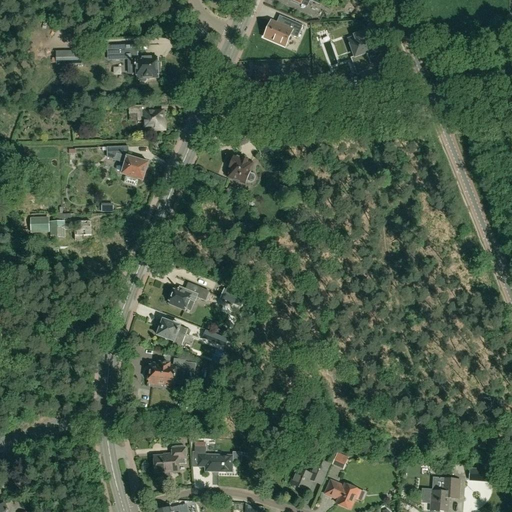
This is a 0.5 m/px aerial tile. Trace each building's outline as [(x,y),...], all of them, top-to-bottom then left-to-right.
[(276,24),(270,22),(264,37),(286,46),(291,36),(298,39),(303,26),(290,20),(286,29),(276,24)] [(348,40),(354,57),(355,58),(360,56),(366,72),(360,74),(361,75),(364,85),(377,80),(374,69),(373,70),(367,53),(374,51),(371,45),(372,45),(370,38),(369,38),(367,32),(354,36),(355,38),(348,40)] [(136,59),(136,45),(107,46),(107,60),(128,59),(128,74),(136,74),(136,79),(139,79),(139,80),(141,82),(144,81),(146,80),(146,78),(158,78),(158,71),(160,71),(160,63),(157,63),(157,58),(136,59)] [(82,65),(82,51),(55,51),(55,66),(82,65)] [(320,68),(340,64),(338,56),(318,60),(320,68)] [(269,85),(269,82),(280,81),(280,66),(263,66),(263,68),(254,68),(255,75),(251,76),(251,80),(255,81),(255,82),(262,82),(263,85),(269,85)] [(336,94),(335,80),(317,81),(318,94),(336,94)] [(151,112),(151,105),(129,106),(129,114),(129,121),(145,120),(146,128),(155,128),(156,130),(163,129),(162,112),(151,112)] [(145,174),(146,171),(148,169),(148,167),(147,165),(148,164),(147,163),(147,161),(143,159),(142,162),(128,158),(129,154),(129,147),(108,148),(108,158),(116,160),(126,163),(125,166),(121,167),(120,171),(123,173),(123,174),(127,175),(125,180),(126,182),(135,185),(136,184),(138,179),(143,180),(143,178),(145,177),(146,175),(145,174)] [(242,160),(233,157),(233,158),(230,159),(228,164),(229,167),(229,168),(233,170),(229,177),(246,184),(247,182),(250,184),(253,182),(255,178),(254,175),(250,173),(249,173),(252,164),(247,163),(248,160),(243,158),(242,160)] [(48,223),(48,219),(31,219),(31,233),(50,232),(50,238),(64,237),(64,231),(74,231),(74,236),(75,236),(75,241),(83,241),(83,236),(90,236),(90,222),(73,222),(73,224),(64,224),(64,223),(48,223)] [(174,291),(172,290),(169,297),(171,298),(168,303),(185,310),(185,309),(190,311),(194,302),(196,297),(205,301),(209,292),(198,287),(195,294),(181,287),(179,290),(175,288),(174,291)] [(241,308),(245,296),(224,287),(220,299),(241,308)] [(174,325),(163,321),(161,327),(158,326),(156,333),(158,334),(158,336),(174,342),(173,345),(180,348),(185,334),(189,336),(191,331),(180,327),(180,325),(175,323),(174,325)] [(221,347),(224,338),(205,330),(201,339),(206,341),(204,345),(214,349),(216,345),(221,347)] [(150,364),(150,368),(149,368),(148,369),(147,370),(146,370),(146,371),(146,372),(146,373),(146,374),(146,375),(146,376),(147,377),(148,377),(148,378),(148,383),(174,386),(175,382),(191,384),(194,364),(194,363),(184,362),(184,360),(174,359),(173,366),(169,366),(169,364),(160,363),(160,365),(150,364)] [(197,463),(197,467),(205,467),(205,472),(232,472),(232,456),(206,456),(206,442),(195,442),(195,447),(194,447),(194,463),(197,463)] [(178,473),(178,465),(184,464),(184,459),(185,459),(184,448),(172,449),(172,456),(153,457),(154,473),(161,473),(161,477),(163,479),(168,478),(170,477),(170,473),(178,473)] [(343,470),(348,458),(338,453),(336,456),(332,465),(343,470)] [(327,472),(330,465),(316,458),(308,473),(297,468),(290,484),(293,485),(293,488),(297,489),(298,488),(306,491),(310,480),(321,485),(326,472),(327,472)] [(470,479),(477,480),(478,469),(470,468),(470,479)] [(459,499),(460,480),(434,478),(432,496),(431,496),(430,510),(447,511),(448,498),(459,499)] [(344,486),(331,480),(325,493),(338,499),(337,504),(351,510),(359,490),(345,484),(344,486)]
